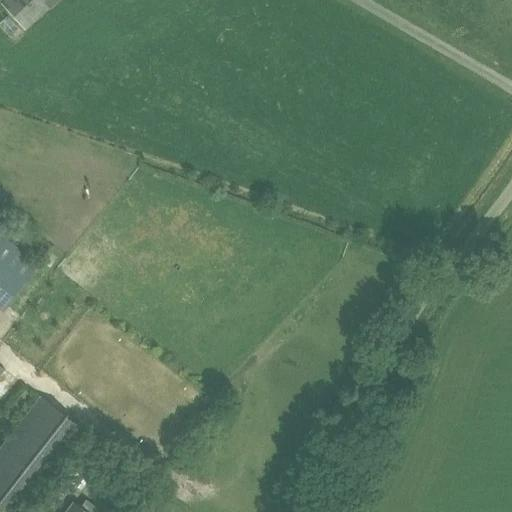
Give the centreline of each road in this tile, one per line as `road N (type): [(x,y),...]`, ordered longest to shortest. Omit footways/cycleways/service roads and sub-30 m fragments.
road 1 (unclassified): [(320,511),(367,392),(418,298),(511,184)]
road 2 (unknown): [(511,96),(350,0)]
